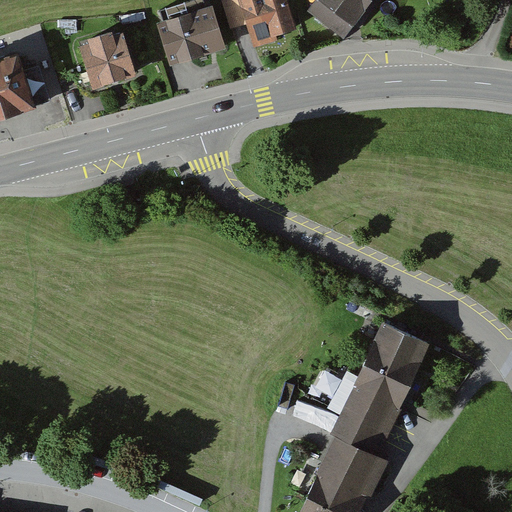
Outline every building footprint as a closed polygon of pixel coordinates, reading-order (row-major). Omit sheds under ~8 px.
[(242,0),(256,45),(275,39),(273,33),(293,27),(285,0),(242,0)] [(370,0),(315,0),(309,9),(344,35),(370,0)] [(210,9),(160,25),(172,62),(221,47),(210,9)] [(92,45),(82,47),(93,85),(134,74),(123,35),(112,38),(111,33),(91,39),(92,45)] [(17,54),(0,59),(0,115),(49,101),(38,66),(22,71),(17,54)] [(429,343),(382,322),(295,511),(361,511),(385,459),(378,456),(429,343)]
